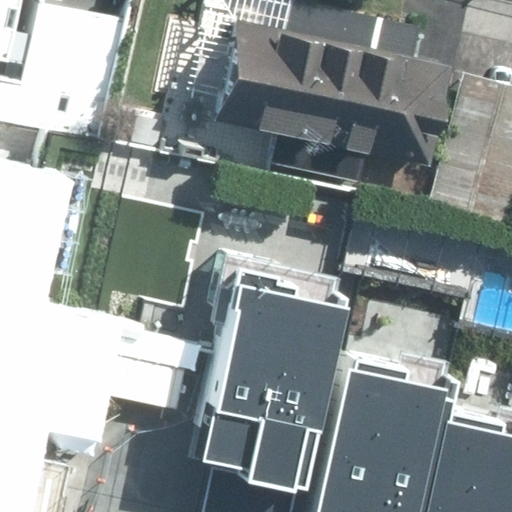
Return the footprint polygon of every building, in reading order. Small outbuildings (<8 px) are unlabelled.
[(8,0),(0,0),(0,53),(14,57),(11,71),(0,68),(0,113),(99,136),(126,15),(58,0),(24,0),(19,24),(4,20),(8,0)] [(231,12),(210,112),(421,156),(442,55),(231,12)] [(511,77),(457,64),(423,199),(503,219),(511,185),(511,77)] [(0,479),(14,408),(71,419),(93,307),(6,290),(28,182),(0,175),(0,479)] [(217,271),(182,448),(205,452),(193,511),(283,511),(327,293),(217,271)] [(511,511),(511,427),(420,409),(427,373),(328,353),(296,511),(511,511)]
